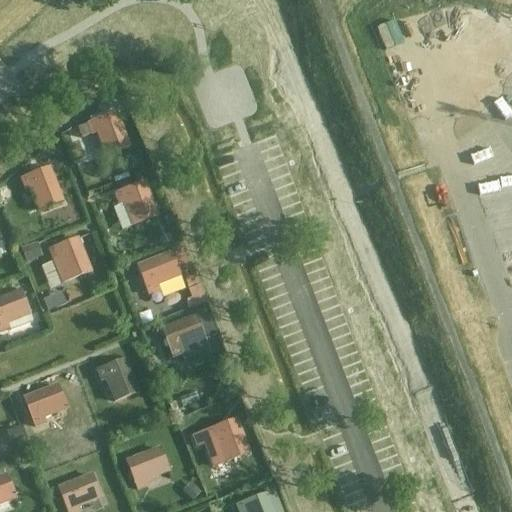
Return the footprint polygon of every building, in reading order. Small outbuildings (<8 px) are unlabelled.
[(106,157),(129,148),(116,115),(88,126),(92,136),(98,134),(106,157)] [(39,212),(62,203),(49,171),(21,182),(25,191),(30,189),(39,212)] [(133,227),(156,219),(143,186),(116,196),(119,206),(125,204),(133,227)] [(159,238),(162,246),(171,242),(168,235),(159,238)] [(67,283),(90,275),(77,242),(49,253),(53,263),(58,261),(67,283)] [(41,258),(36,245),(21,251),(26,264),(41,258)] [(183,252),(170,257),(170,255),(137,268),(148,296),(158,292),(156,287),(179,278),(178,277),(190,272),(183,252)] [(206,305),(199,287),(187,291),(190,300),(185,302),(189,312),(206,305)] [(6,327),(29,318),(20,294),(0,301),(0,334),(8,332),(6,327)] [(52,299),(43,303),(47,313),(56,310),(52,299)] [(217,339),(206,311),(196,315),(161,329),(174,360),(183,356),(185,361),(210,351),(207,343),(217,339)] [(115,403),(137,395),(125,363),(97,374),(101,383),(106,381),(115,403)] [(232,387),(220,381),(214,391),(227,398),(232,387)] [(43,420),(65,411),(57,389),(24,402),(35,429),(45,426),(43,420)] [(250,454),(237,419),(192,436),(197,448),(205,445),(213,469),(250,454)] [(4,432),(10,447),(26,440),(20,425),(4,432)] [(145,483),(168,474),(159,451),(127,464),(138,492),(147,488),(145,483)] [(0,507),(15,501),(6,478),(0,480),(0,507)] [(77,511),(77,510),(100,501),(91,478),(59,491),(67,511),(77,511)] [(182,491),(192,501),(201,492),(191,483),(182,491)] [(282,511),(274,491),(236,505),(239,511),(282,511)]
